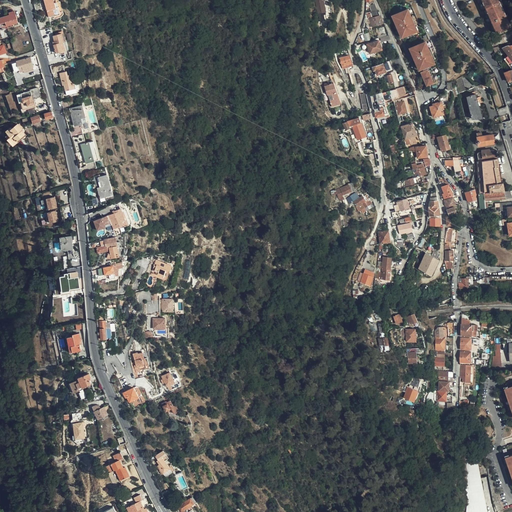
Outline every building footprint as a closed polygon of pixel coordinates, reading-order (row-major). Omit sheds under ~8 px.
[(58,9),(55,0),(48,0),(45,1),(50,18),(59,15),(57,9),(58,9)] [(314,0),(318,13),(325,11),(322,0),(314,0)] [(511,26),(501,0),(484,0),(485,3),(484,3),(487,12),(489,11),(490,15),(489,16),(494,28),(495,27),(495,29),(490,30),(491,33),(496,30),(497,32),(511,26)] [(413,27),(415,26),(410,16),(409,13),(408,13),(406,9),(405,10),(392,15),(401,37),(415,31),(413,27)] [(13,26),(13,24),(18,22),(15,10),(9,12),(9,15),(0,17),(0,28),(0,30),(13,26)] [(383,22),(380,15),(370,19),(373,26),(383,22)] [(66,50),(62,33),(53,36),(55,43),(53,44),(56,52),(66,50)] [(380,39),(367,43),(371,53),(383,49),(380,39)] [(422,43),(409,49),(419,69),(422,68),(429,65),(432,63),(430,59),(432,59),(427,48),(426,46),(425,46),(423,43),(422,43)] [(511,45),(506,46),(502,48),(504,51),(511,60),(511,45)] [(353,65),(350,55),(340,58),(343,68),(353,65)] [(30,57),(11,63),(13,68),(22,66),(23,70),(33,67),(30,57)] [(394,70),(390,60),(373,67),(374,71),(376,71),(377,75),(386,72),(386,73),(394,70)] [(423,71),(420,72),(426,86),(433,83),(432,81),(428,70),(427,69),(423,71)] [(74,84),(72,78),(70,79),(69,75),(65,76),(64,72),(59,73),(62,82),(64,81),(65,84),(64,85),(66,91),(74,89),(73,84),(74,84)] [(332,84),(328,75),(322,78),(323,87),(327,96),(337,93),(333,84),(332,84)] [(461,92),(466,90),(462,77),(457,79),(461,92)] [(30,93),(26,95),(27,101),(41,97),(38,87),(29,90),(30,93)] [(388,89),(389,98),(406,96),(405,87),(388,89)] [(482,118),(473,94),(464,98),(471,118),(482,118)] [(341,105),(337,96),(330,98),(333,107),(341,105)] [(439,96),(432,102),(433,106),(430,107),(434,118),(445,114),(439,96)] [(405,113),(402,102),(394,104),(398,115),(405,113)] [(87,122),(82,105),(70,108),(75,125),(87,122)] [(376,106),(373,107),(373,109),(374,109),(376,118),(384,116),(383,112),(380,113),(379,109),(378,110),(376,106)] [(39,114),(32,116),(31,117),(32,121),(33,122),(41,120),(39,114)] [(366,137),(359,117),(343,123),(345,130),(349,128),(349,127),(353,126),(357,139),(366,137)] [(25,135),(22,130),(21,128),(22,127),(20,124),(18,125),(17,124),(11,129),(7,132),(7,133),(10,137),(8,139),(13,145),(25,135)] [(415,147),(418,146),(412,124),(405,126),(406,132),(407,136),(411,148),(415,147)] [(494,143),(492,135),(481,137),(481,134),(476,134),(477,139),(475,141),(475,143),(478,144),(478,146),(494,143)] [(449,148),(446,135),(438,137),(441,150),(449,148)] [(94,141),(91,142),(96,161),(99,160),(94,141)] [(96,161),(91,142),(81,145),(86,163),(96,161)] [(366,151),(375,149),(373,142),(365,144),(366,151)] [(423,147),(415,149),(416,152),(418,158),(425,156),(423,147)] [(479,162),(497,159),(495,150),(492,151),(492,149),(477,151),(479,162)] [(424,167),(430,165),(430,163),(430,158),(422,160),(422,161),(417,162),(417,164),(412,166),(413,169),(418,168),(424,167)] [(498,168),(497,159),(479,162),(481,193),(504,191),(503,183),(499,183),(497,168),(498,168)] [(461,177),(456,161),(454,160),(444,161),(445,165),(453,165),(454,167),(456,167),(459,177),(461,177)] [(415,177),(426,175),(424,167),(418,168),(413,169),(415,177)] [(413,169),(406,171),(408,179),(413,178),(415,177),(413,169)] [(113,193),(108,174),(99,177),(100,181),(102,181),(103,186),(97,188),(100,197),(113,193)] [(406,188),(415,186),(413,178),(408,179),(404,180),(406,188)] [(445,199),(452,196),(448,185),(445,186),(443,182),(440,183),(441,188),(442,187),(444,193),(443,194),(445,199)] [(341,198),(350,192),(348,188),(335,196),(338,200),(341,198)] [(468,202),(477,199),(474,189),(465,192),(468,202)] [(430,216),(440,215),(435,190),(431,191),(430,198),(429,208),(430,209),(430,216)] [(511,190),(504,191),(481,193),(479,193),(480,209),(486,208),(485,200),(511,197),(511,190)] [(425,203),(427,193),(417,196),(419,204),(425,203)] [(367,201),(362,194),(353,200),(360,211),(371,204),(368,200),(367,201)] [(57,208),(54,197),(46,200),(49,210),(57,208)] [(409,207),(407,198),(397,201),(399,210),(409,207)] [(452,198),(445,200),(447,208),(453,206),(454,205),(452,198)] [(49,210),(46,200),(41,201),(42,207),(44,207),(46,211),(49,210)] [(456,214),(453,206),(447,208),(449,215),(447,216),(447,225),(453,223),(450,216),(456,214)] [(121,209),(115,211),(116,214),(114,214),(97,220),(98,222),(95,222),(98,231),(112,227),(113,230),(117,228),(126,225),(122,212),(121,209)] [(124,211),(122,212),(126,225),(117,228),(118,230),(129,226),(124,211)] [(58,222),(56,212),(47,214),(49,218),(50,224),(58,222)] [(410,222),(412,222),(411,215),(400,217),(401,225),(410,222)] [(431,219),(431,217),(427,217),(427,221),(431,221),(431,226),(440,226),(440,218),(431,219)] [(380,244),(391,242),(387,222),(383,223),(382,227),(384,231),(378,233),(380,244)] [(401,225),(403,233),(412,231),(410,222),(401,225)] [(457,234),(458,230),(452,228),(447,228),(445,239),(445,242),(445,249),(456,249),(456,247),(457,234)] [(60,237),(61,249),(67,249),(71,248),(71,236),(60,237)] [(117,245),(115,237),(105,239),(106,245),(97,247),(98,253),(107,250),(107,247),(109,247),(117,245)] [(119,255),(117,245),(109,247),(111,257),(119,255)] [(453,250),(445,251),(445,261),(453,260),(453,250)] [(431,275),(440,260),(426,252),(417,268),(431,275)] [(369,267),(372,260),(368,259),(367,260),(366,260),(365,263),(364,263),(363,267),(365,268),(366,267),(369,267)] [(174,264),(159,260),(155,275),(168,278),(170,269),(172,269),(174,264)] [(104,267),(104,266),(98,269),(100,278),(105,277),(105,274),(109,274),(110,279),(115,278),(115,275),(113,266),(104,267)] [(62,291),(67,291),(66,289),(79,288),(77,272),(75,272),(75,269),(67,270),(67,275),(60,276),(62,291)] [(390,280),(390,270),(382,269),(381,279),(390,280)] [(370,286),(373,277),(364,274),(361,283),(370,286)] [(466,289),(469,288),(468,279),(458,280),(459,284),(460,290),(466,289)] [(174,310),(175,298),(164,298),(164,310),(174,310)] [(411,325),(418,322),(417,320),(415,316),(414,314),(408,317),(411,325)] [(166,328),(166,317),(153,317),(153,328),(166,328)] [(105,321),(97,321),(98,325),(98,335),(106,334),(105,329),(110,328),(110,322),(105,322),(105,321)] [(443,327),(438,327),(435,330),(434,336),(443,337),(443,327)] [(415,341),(415,330),(406,330),(407,341),(415,341)] [(484,339),(485,333),(482,333),(479,331),(475,331),(475,337),(479,337),(479,338),(484,339)] [(81,343),(79,333),(72,334),(72,336),(67,337),(69,346),(70,352),(81,350),(79,344),(81,343)] [(445,351),(445,337),(436,337),(436,351),(445,351)] [(146,364),(145,359),(143,352),(138,354),(138,352),(132,354),(136,365),(133,366),(135,373),(139,371),(139,370),(145,368),(144,364),(146,364)] [(416,363),(416,353),(406,353),(407,363),(416,363)] [(445,366),(445,358),(433,358),(433,366),(445,366)] [(470,365),(461,365),(460,381),(470,381),(470,365)] [(439,381),(448,381),(448,372),(439,372),(439,381)] [(167,387),(175,384),(170,373),(162,377),(167,387)] [(79,381),(75,382),(74,383),(78,392),(80,391),(83,390),(82,388),(91,384),(89,381),(91,380),(90,378),(91,378),(89,374),(78,378),(79,381)] [(449,390),(449,381),(440,381),(440,390),(449,390)] [(139,397),(134,387),(124,392),(126,397),(127,396),(130,401),(139,397)] [(413,401),(418,390),(409,387),(405,397),(413,401)] [(446,401),(446,392),(437,392),(437,395),(435,395),(435,401),(446,401)] [(174,407),(168,396),(165,398),(167,403),(166,403),(165,403),(162,404),(166,411),(174,407)] [(94,411),(101,408),(99,403),(92,406),(94,411)] [(104,406),(101,408),(94,411),(97,419),(107,414),(104,406)] [(86,437),(83,421),(74,422),(76,438),(86,437)] [(165,461),(169,458),(163,450),(156,456),(159,460),(157,461),(159,464),(158,466),(160,470),(159,470),(162,474),(170,468),(165,461)] [(121,470),(118,462),(122,460),(118,454),(111,457),(114,463),(104,468),(108,475),(114,472),(120,483),(128,478),(124,468),(121,470)] [(484,511),(477,456),(464,458),(470,500),(469,511),(484,511)] [(148,511),(146,507),(144,508),(140,500),(143,499),(140,493),(134,497),(136,502),(127,506),(130,511),(133,511),(137,510),(138,511),(148,511)] [(185,511),(184,510),(195,502),(192,497),(177,507),(180,511),(185,511)]
